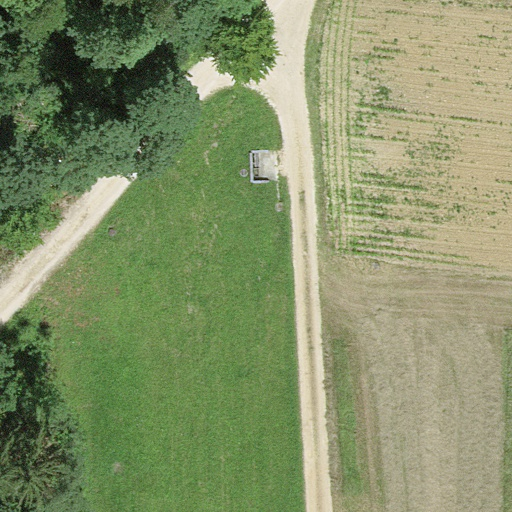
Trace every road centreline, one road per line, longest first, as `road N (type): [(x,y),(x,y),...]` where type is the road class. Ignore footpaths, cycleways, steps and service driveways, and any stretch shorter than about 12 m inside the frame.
road 1 (track): [(323,511),(293,123),(279,53),(262,25)]
road 2 (track): [(0,294),(262,25),(277,0)]
